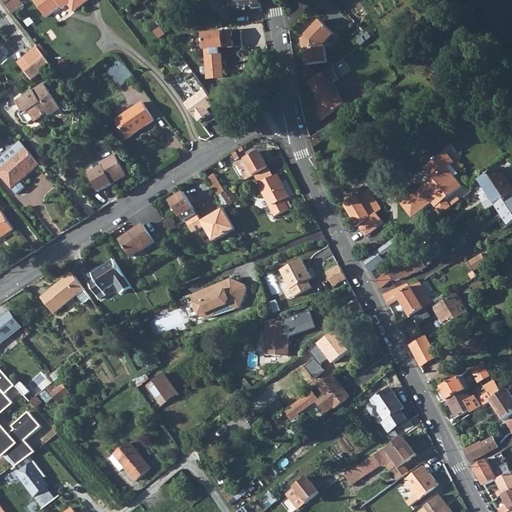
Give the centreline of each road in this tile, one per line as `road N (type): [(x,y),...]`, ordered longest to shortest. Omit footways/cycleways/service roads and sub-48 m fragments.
road 1 (tertiary): [(483,511),(315,191),(290,112)]
road 2 (unclassified): [(0,289),(290,112)]
road 3 (residential): [(125,511),(187,465),(226,511)]
road 4 (unknown): [(334,228),(209,283)]
